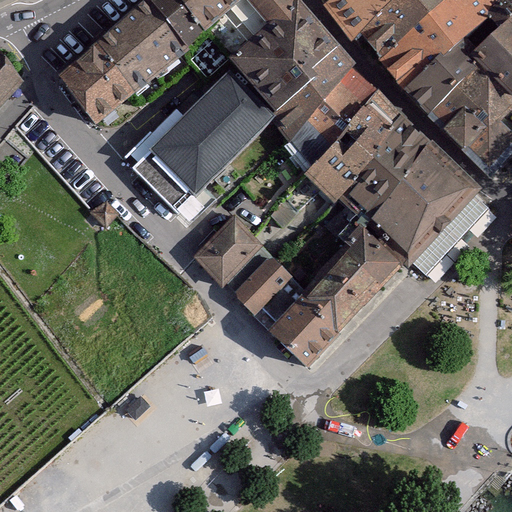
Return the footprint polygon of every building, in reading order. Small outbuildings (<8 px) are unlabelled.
[(91,55),(65,79),(98,126),(206,26),(241,61),(133,168),(177,214),(276,112),(296,138),(291,144),(334,196),(399,231),(387,247),(365,229),(312,294),(235,218),(204,250),(224,271),(243,292),(290,344),(313,368),(360,314),(388,281),(448,211),(470,185),(415,134),(390,110),(365,86),(344,62),(316,28),(293,0),(152,0),(126,24),(91,55)] [(511,0),(340,0),(334,5),(348,20),(360,33),(366,27),(378,40),(402,67),(427,93),(457,125),(492,163),(506,150),(511,144),(511,128),(499,114),(509,105),(511,102),(511,0)] [(0,102),(24,80),(0,54),(0,102)] [(107,203),(98,214),(109,224),(119,214),(107,203)] [(150,406),(140,397),(127,410),(136,420),(150,406)]
